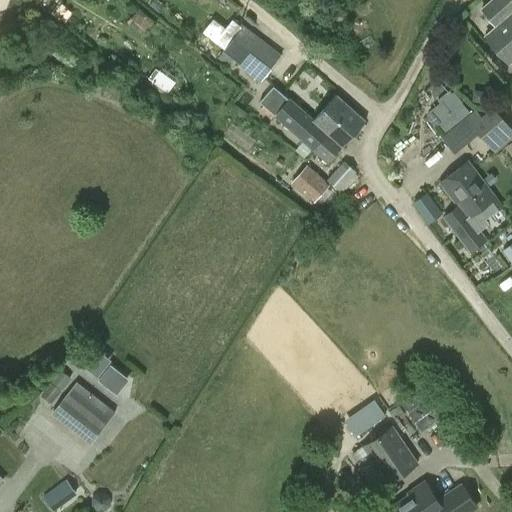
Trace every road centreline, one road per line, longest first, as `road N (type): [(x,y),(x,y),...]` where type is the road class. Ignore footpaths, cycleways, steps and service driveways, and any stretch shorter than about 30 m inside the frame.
road 1 (unclassified): [(511,350),(378,176),(370,147),(383,118)]
road 2 (track): [(383,118),(243,0)]
road 3 (track): [(383,118),(454,0)]
